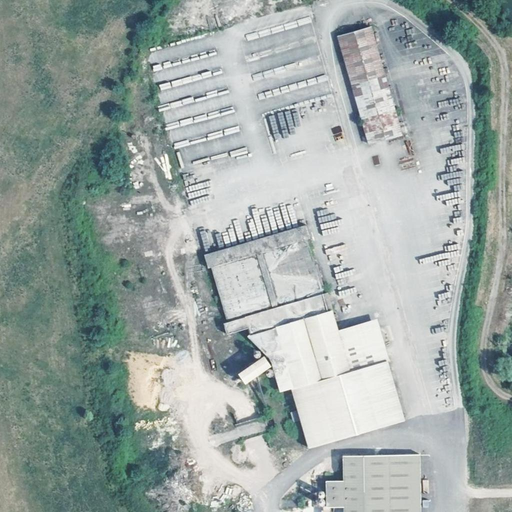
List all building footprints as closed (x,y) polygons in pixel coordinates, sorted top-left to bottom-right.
[(371,27),(337,36),(367,145),(388,139),(392,153),(407,148),(371,27)] [(340,126),(332,129),(336,140),(344,137),(340,126)] [(333,336),(324,307),(322,308),(300,234),(303,233),(299,221),(198,251),(201,262),(204,262),(221,317),(239,312),(244,328),(256,325),(274,386),(283,383),(286,394),(277,398),(290,443),(385,416),(388,420),(397,418),(367,312),(341,320),(344,333),(333,336)] [(340,296),(355,293),(353,287),(338,291),(340,296)] [(421,511),(421,454),(343,455),(344,480),(327,480),(326,506),(344,506),(344,511),(421,511)]
